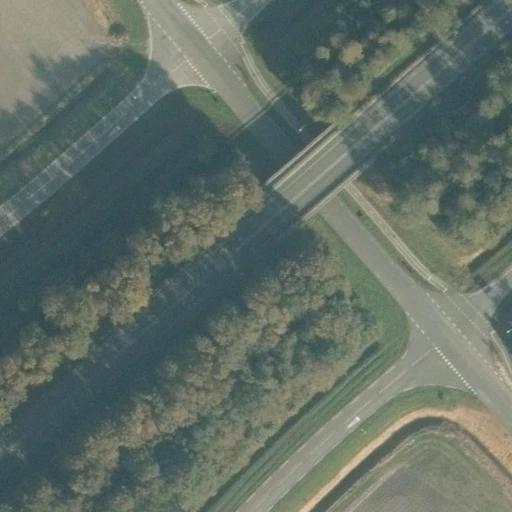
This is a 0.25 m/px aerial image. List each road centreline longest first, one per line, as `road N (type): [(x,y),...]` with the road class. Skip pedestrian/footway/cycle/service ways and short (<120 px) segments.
road 1 (trunk): [(0,458),(511,7)]
road 2 (secondary): [(443,337),(196,50)]
road 3 (secondary): [(0,221),(196,50)]
road 4 (secondary): [(250,511),(443,337)]
